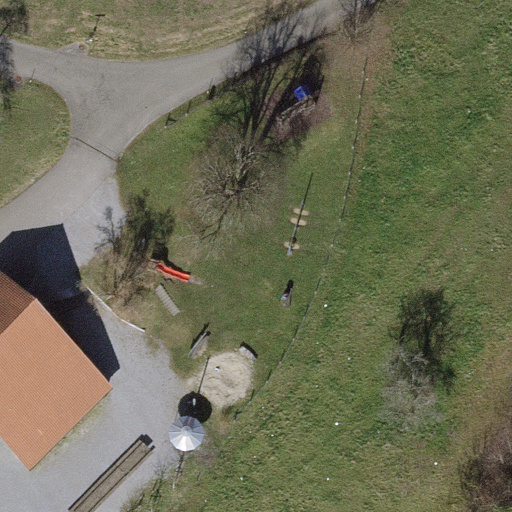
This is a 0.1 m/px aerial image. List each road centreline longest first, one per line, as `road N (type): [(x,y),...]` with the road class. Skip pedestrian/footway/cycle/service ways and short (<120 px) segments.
road 1 (unclassified): [(348,0),(193,75),(121,85)]
road 2 (unclassified): [(0,50),(121,85)]
